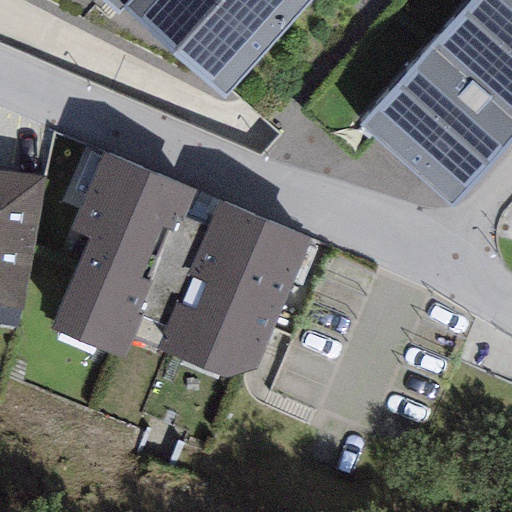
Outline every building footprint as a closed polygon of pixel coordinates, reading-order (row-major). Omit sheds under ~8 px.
[(124,13),(135,0),(95,0),(118,20),(124,13)] [(135,0),(124,13),(225,103),(316,0),(135,0)] [(511,144),(511,0),(479,0),(361,133),(369,140),(452,213),(511,144)] [(193,198),(104,161),(69,236),(89,245),(52,339),(124,367),(133,347),(225,386),(255,378),(309,247),(220,210),(210,230),(185,220),(193,198)] [(44,184),(0,176),(0,310),(22,315),(44,184)]
